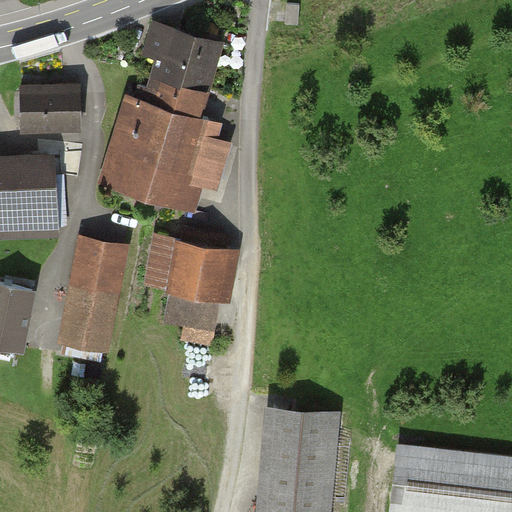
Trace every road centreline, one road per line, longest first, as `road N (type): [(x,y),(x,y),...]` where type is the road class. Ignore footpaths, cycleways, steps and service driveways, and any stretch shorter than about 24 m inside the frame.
road 1 (residential): [(258,0),(236,436)]
road 2 (primary): [(0,48),(145,0)]
